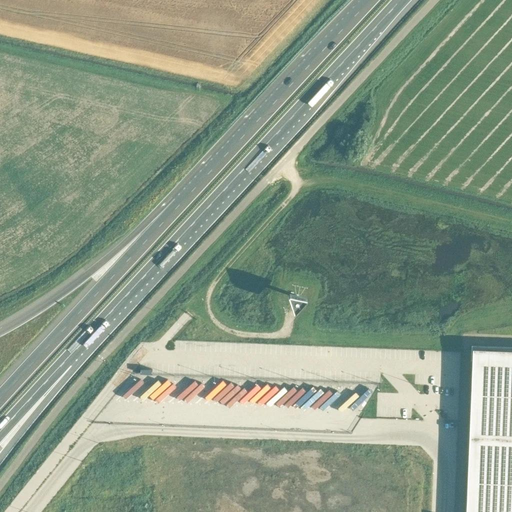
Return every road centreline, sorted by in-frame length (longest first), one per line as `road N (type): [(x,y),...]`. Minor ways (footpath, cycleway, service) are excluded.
road 1 (motorway): [(66,359),(400,0)]
road 2 (unclassified): [(102,356),(434,0)]
road 3 (motorway): [(370,0),(179,205)]
road 4 (motorway): [(179,205),(0,397)]
road 5 (motorway): [(179,205),(0,333)]
